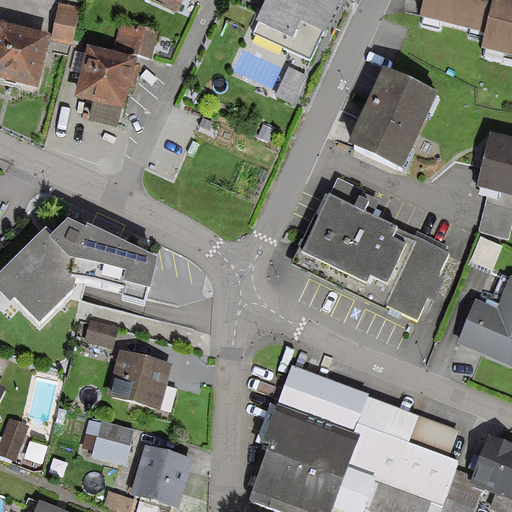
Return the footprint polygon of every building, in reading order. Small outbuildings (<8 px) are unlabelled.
[(123,0),(171,24),(183,0),(123,0)] [(347,0),(259,0),(246,28),(318,62),(348,0),(347,0)] [(425,0),(420,23),(481,37),(476,58),(511,66),(511,2),(501,0),(425,0)] [(59,34),(79,38),(85,11),(64,7),(59,34)] [(118,52),(144,60),(152,34),(125,26),(118,52)] [(36,46),(0,37),(0,86),(24,93),(36,46)] [(124,62),(80,52),(68,102),(112,113),(124,62)] [(281,99),(298,106),(310,77),(294,70),(281,99)] [(428,101),(380,79),(345,154),(393,176),(428,101)] [(511,144),(490,139),(477,192),(511,200),(511,144)] [(356,209),(360,201),(363,193),(338,181),(330,197),(356,209)] [(330,197),(328,196),(293,269),(384,311),(386,308),(418,323),(429,301),(439,279),(452,253),(367,213),(371,206),(360,201),(356,209),(330,197)] [(65,225),(48,242),(44,237),(0,279),(0,310),(4,314),(10,308),(32,331),(79,286),(148,302),(156,266),(65,225)] [(477,264),(497,272),(506,248),(486,241),(477,264)] [(439,279),(429,301),(434,303),(444,282),(439,279)] [(491,316),(466,307),(453,342),(510,363),(511,358),(511,282),(505,280),(491,316)] [(119,331),(88,324),(84,342),(115,349),(119,331)] [(166,367),(119,355),(107,403),(170,419),(177,393),(160,389),(166,367)] [(289,374),(276,414),(353,440),(341,478),(368,487),(421,504),(439,510),(455,464),(445,461),(400,446),(411,414),(289,374)] [(353,440),(276,414),(246,503),(272,511),(328,511),(341,478),(353,440)] [(456,430),(411,414),(400,446),(445,461),(456,430)] [(28,427),(9,420),(0,443),(0,453),(16,460),(28,427)] [(133,437),(93,427),(85,461),(124,471),(133,437)] [(172,511),(187,460),(137,447),(122,500),(168,511),(172,511)] [(511,496),(511,455),(487,447),(473,493),(510,504),(511,496)] [(418,511),(421,504),(368,487),(359,511),(418,511)]
